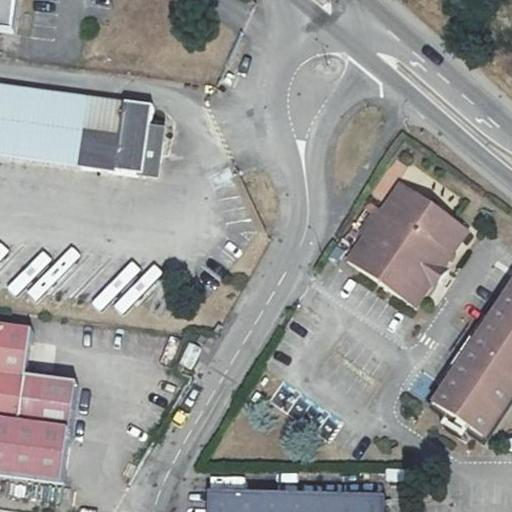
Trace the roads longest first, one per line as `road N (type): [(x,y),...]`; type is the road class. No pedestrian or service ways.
road 1 (unclassified): [(352,49),(299,143),(305,229),(153,511)]
road 2 (secondary): [(352,49),(511,169)]
road 3 (secondary): [(511,138),(377,16)]
road 4 (unknown): [(338,310),(306,364),(306,386),(353,418),(374,416),(383,402)]
road 5 (unknown): [(511,473),(456,465),(383,402)]
road 6 (unknown): [(338,310),(401,359),(383,402)]
